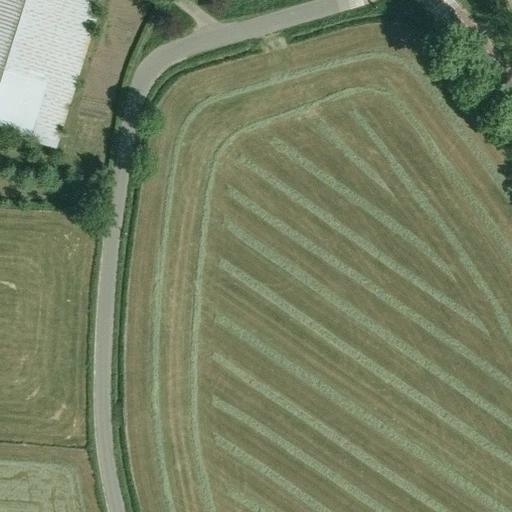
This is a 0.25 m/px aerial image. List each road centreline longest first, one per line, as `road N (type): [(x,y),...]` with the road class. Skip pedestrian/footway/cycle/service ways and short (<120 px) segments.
road 1 (unclassified): [(115,511),(103,405),(115,205),(139,82),(168,54),(351,0)]
road 2 (secondary): [(511,93),(436,0)]
